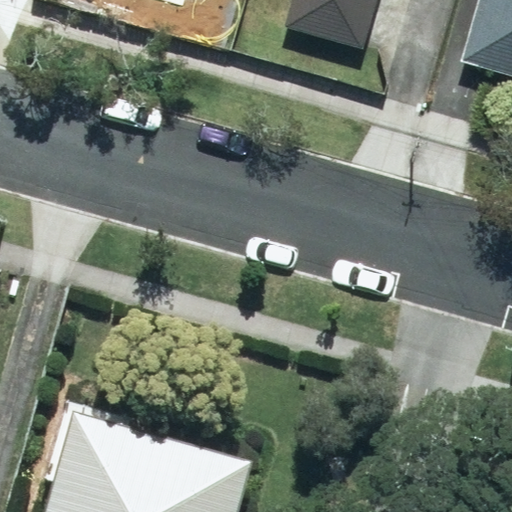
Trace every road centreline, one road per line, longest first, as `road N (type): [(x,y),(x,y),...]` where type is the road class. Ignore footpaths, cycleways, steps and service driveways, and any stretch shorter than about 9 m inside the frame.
road 1 (residential): [(0,129),(511,272)]
road 2 (unknown): [(468,260),(426,511)]
